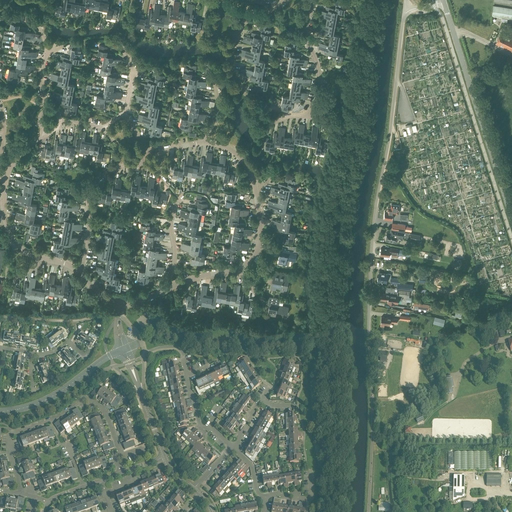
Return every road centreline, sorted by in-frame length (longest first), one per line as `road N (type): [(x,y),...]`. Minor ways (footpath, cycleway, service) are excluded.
road 1 (residential): [(368,511),(372,226),(404,8)]
road 2 (residential): [(202,143),(241,157),(257,187),(256,258),(171,288)]
road 3 (residential): [(21,490),(11,434),(87,397),(105,410),(121,448),(114,455),(120,473)]
road 4 (tertiary): [(448,14),(511,215)]
road 5 (residential): [(247,15),(232,51),(254,113),(271,121),(305,114)]
road 6 (tertiary): [(0,412),(56,395),(123,349)]
road 7 (residential): [(305,114),(319,87),(306,26),(310,0)]
